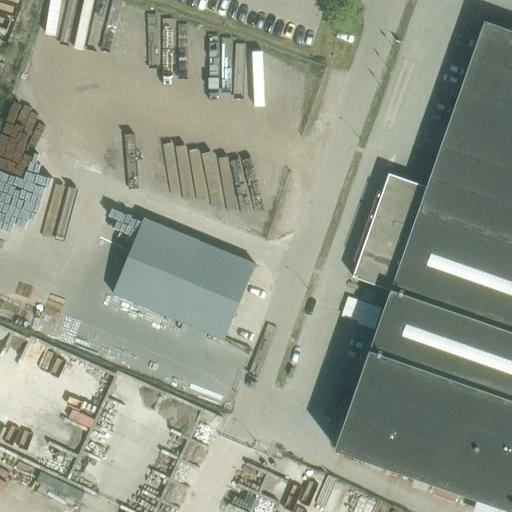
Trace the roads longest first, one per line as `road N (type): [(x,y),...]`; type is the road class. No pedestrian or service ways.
road 1 (unclassified): [(248,411),(389,0)]
road 2 (unknown): [(55,59),(326,184)]
